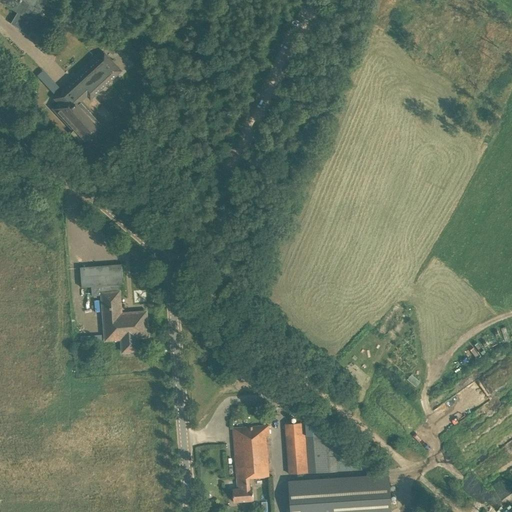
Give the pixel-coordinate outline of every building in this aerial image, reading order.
[(0,0),(0,2),(18,13),(12,23),(23,30),(23,31),(28,34),(30,31),(37,35),(48,16),(45,14),(46,12),(42,9),(47,0),(0,0)] [(57,103),(52,108),(72,130),(69,132),(79,143),(81,141),(86,146),(106,128),(81,100),(86,96),(89,100),(122,71),(104,52),(53,98),(57,103)] [(121,264),(79,267),(81,288),(91,287),(92,296),(102,295),(105,340),(121,339),(122,352),(138,351),(137,337),(147,337),(145,312),(120,314),(120,310),(123,310),(123,303),(119,303),(118,285),(123,284),(121,264)] [(439,332),(447,323),(444,320),(435,328),(439,332)] [(467,354),(460,361),(465,366),(472,359),(467,354)] [(351,373),(345,380),(352,387),(355,384),(353,383),(356,380),(357,379),(351,373)] [(304,423),(297,424),(288,424),(288,436),(305,435),(304,423)] [(308,462),(305,435),(288,436),(288,424),(285,425),(288,464),(308,462)] [(236,475),(248,474),(262,473),(263,477),(267,476),(264,446),(266,446),(266,437),(270,437),(269,426),(233,428),(236,475)] [(487,443),(495,439),(489,429),(482,433),(487,443)] [(462,431),(454,437),(458,442),(455,445),(459,449),(472,437),(469,434),(466,436),(462,431)] [(336,471),(333,434),(313,436),(315,473),(336,471)] [(288,464),(289,474),(308,473),(308,462),(288,464)] [(248,474),(236,475),(236,479),(240,479),(241,488),(232,489),(233,502),(254,500),(253,488),(250,488),(249,478),(248,478),(248,474)] [(375,511),(373,481),(292,486),(292,511),(375,511)] [(422,494),(420,493),(415,488),(414,488),(411,492),(418,498),(422,494)]
